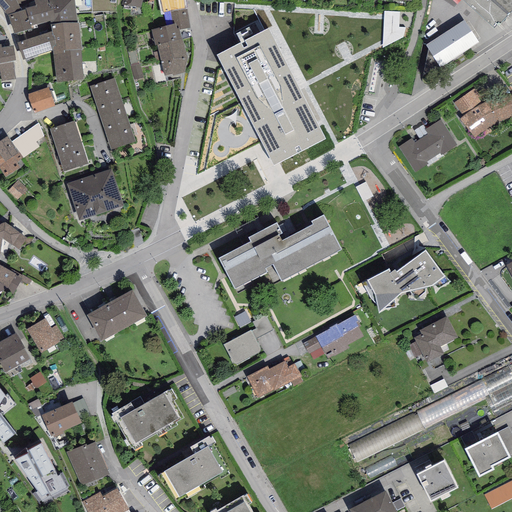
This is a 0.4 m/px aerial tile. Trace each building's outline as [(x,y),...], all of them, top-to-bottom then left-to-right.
[(33,0),(0,0),(0,7),(8,17),(22,13),(20,8),(34,1),(33,0)] [(26,10),(26,12),(30,28),(55,22),(53,12),(51,4),(48,5),(46,0),(39,0),(34,1),(36,8),(26,10)] [(52,0),(53,12),(55,22),(77,19),(74,0),(52,0)] [(123,0),(122,6),(141,10),(143,0),(123,0)] [(171,12),(185,9),(184,0),(159,0),(163,13),(171,12)] [(511,10),(511,0),(463,0),(496,29),(511,10)] [(185,9),(171,12),(173,25),(175,25),(177,30),(179,30),(179,31),(190,29),(187,9),(185,9)] [(385,42),(407,42),(407,26),(402,26),(402,11),(386,10),(385,42)] [(22,13),(8,17),(14,36),(31,31),(30,28),(26,12),(22,13)] [(464,22),(426,47),(428,51),(439,66),(441,70),(479,44),(464,22)] [(52,48),(53,52),(81,50),(79,24),(51,26),(52,33),(52,37),(54,37),(55,47),(52,48)] [(155,47),(157,46),(183,41),(182,39),(181,39),(179,31),(179,30),(177,30),(175,25),(173,25),(151,31),(155,47)] [(269,30),(214,59),(272,172),(327,144),(269,30)] [(52,37),(52,33),(17,44),(23,62),(53,52),(52,48),(55,47),(54,37),(52,37)] [(187,60),(183,41),(157,46),(165,78),(185,74),(187,60)] [(1,46),(0,46),(0,71),(1,82),(15,80),(13,63),(15,62),(13,47),(1,49),(1,46)] [(139,48),(130,50),(137,79),(146,77),(139,48)] [(81,50),(53,52),(56,83),(83,81),(81,50)] [(439,66),(428,51),(422,77),(439,66)] [(361,123),(373,62),(356,58),(352,83),(348,82),(346,93),(349,94),(344,120),(361,123)] [(90,87),(96,106),(121,98),(115,79),(90,87)] [(27,96),(34,115),(55,107),(48,89),(27,96)] [(474,89),(454,103),(463,116),(460,120),(475,138),(478,136),(481,134),(483,138),(492,132),(489,129),(497,123),(511,117),(511,95),(502,98),(492,101),(483,103),(474,89)] [(96,106),(103,129),(128,121),(121,98),(96,106)] [(135,143),(128,121),(103,129),(110,151),(135,143)] [(411,139),(398,147),(415,173),(426,166),(425,164),(444,151),(445,153),(457,146),(441,121),(425,131),(428,136),(415,144),(411,139)] [(50,130),(56,151),(81,143),(74,122),(50,130)] [(0,158),(0,164),(8,177),(27,165),(11,140),(0,146),(0,152),(3,157),(0,158)] [(89,165),(81,143),(56,151),(64,173),(89,165)] [(66,185),(79,222),(124,207),(111,170),(66,185)] [(20,180),(11,191),(20,199),(29,188),(20,180)] [(359,186),(366,200),(375,196),(369,182),(359,186)] [(277,225),(248,240),(251,244),(218,261),(234,292),(267,275),(265,271),(273,267),(281,283),(341,252),(323,218),(311,224),(313,227),(285,241),(277,225)] [(0,255),(0,256),(3,240),(20,251),(28,239),(6,224),(0,226),(0,255)] [(388,271),(368,283),(375,298),(379,316),(401,295),(432,288),(446,279),(426,252),(396,274),(395,272),(390,275),(388,271)] [(0,266),(0,293),(5,291),(14,295),(23,279),(0,266)] [(132,292),(87,317),(101,343),(147,318),(132,292)] [(255,329),(250,332),(255,340),(273,331),(265,316),(252,323),(255,329)] [(330,330),(303,344),(308,355),(310,354),(313,361),(325,355),(328,360),(349,349),(347,346),(364,338),(359,328),(361,327),(355,316),(337,325),(337,324),(329,328),(330,330)] [(447,318),(419,331),(421,335),(414,338),(415,342),(422,355),(426,363),(444,354),(440,348),(458,339),(447,318)] [(45,320),(27,330),(41,354),(59,344),(58,342),(63,338),(56,326),(51,329),(45,320)] [(250,332),(224,346),(235,366),(261,352),(255,340),(250,332)] [(0,364),(5,374),(30,360),(16,335),(0,343),(0,364)] [(422,355),(415,342),(408,346),(415,359),(422,355)] [(268,366),(246,378),(258,399),(273,391),(274,392),(301,377),(295,365),(288,368),(285,362),(269,370),(268,366)] [(511,363),(481,380),(490,398),(496,411),(511,403),(511,363)] [(45,372),(33,377),(37,387),(49,381),(45,372)] [(490,398),(481,380),(416,412),(425,429),(490,398)] [(234,386),(221,393),(224,398),(236,392),(234,386)] [(0,391),(0,441),(3,445),(13,438),(0,419),(0,418),(15,407),(7,396),(5,398),(0,391)] [(131,405),(111,416),(110,417),(114,425),(116,424),(132,450),(133,450),(134,452),(142,448),(141,445),(157,436),(158,439),(178,427),(176,425),(184,420),(174,403),(177,401),(172,392),(169,393),(168,392),(134,411),(131,405)] [(83,398),(72,403),(80,421),(91,416),(83,398)] [(50,438),(81,425),(80,421),(72,403),(41,416),(50,438)] [(356,463),(425,429),(416,412),(347,445),(356,463)] [(497,433),(498,434),(509,456),(511,454),(511,434),(508,427),(497,433)] [(498,434),(464,452),(478,480),(495,472),(493,469),(511,460),(509,456),(498,434)] [(194,456),(163,474),(179,500),(219,477),(221,480),(229,475),(228,473),(229,472),(214,446),(215,446),(212,440),(210,441),(209,439),(190,449),(194,456)] [(85,445),(67,452),(80,487),(109,476),(96,444),(86,447),(85,445)] [(27,457),(15,463),(37,493),(36,495),(42,503),(67,491),(60,477),(57,478),(41,446),(25,455),(27,457)] [(445,463),(416,476),(430,505),(458,491),(445,463)] [(511,481),(484,496),(491,510),(511,499),(511,481)] [(100,493),(81,502),(86,511),(129,511),(117,489),(102,498),(100,493)] [(349,511),(395,511),(386,493),(349,511)] [(251,511),(248,507),(251,505),(246,497),(244,499),(243,498),(217,511),(216,511),(213,511),(251,511)]
